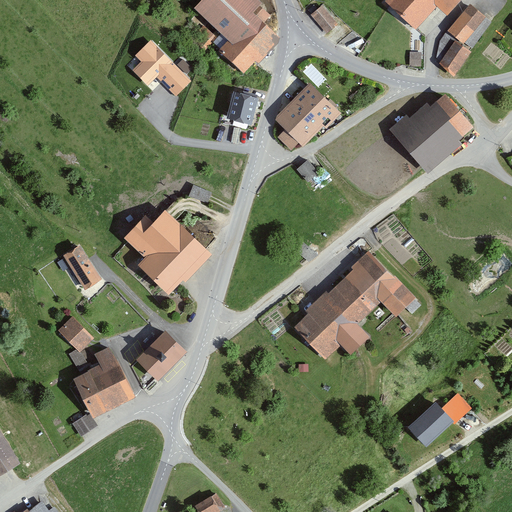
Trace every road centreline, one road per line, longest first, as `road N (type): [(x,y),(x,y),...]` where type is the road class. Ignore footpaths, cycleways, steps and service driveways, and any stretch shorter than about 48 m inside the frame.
road 1 (residential): [(209,323),(237,323),(413,188),(493,138)]
road 2 (unclassified): [(293,31),(209,323)]
road 3 (residential): [(167,409),(133,414),(0,507)]
road 4 (residential): [(459,87),(389,77),(293,31)]
